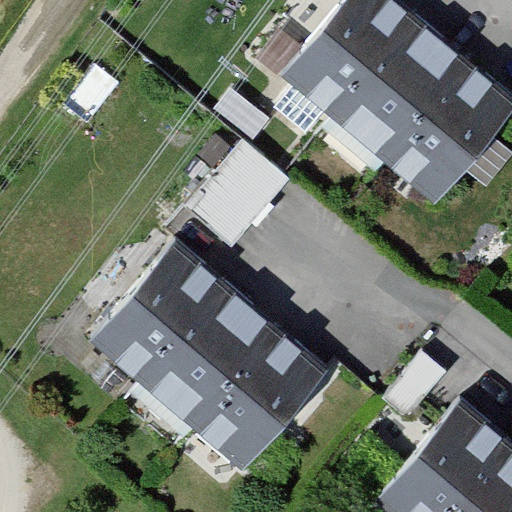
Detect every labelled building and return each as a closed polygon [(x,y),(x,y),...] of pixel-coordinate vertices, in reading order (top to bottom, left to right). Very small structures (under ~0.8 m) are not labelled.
[(421,18),(398,0),(352,0),(291,75),(341,116),(421,18)] [(473,61),(421,18),(341,116),(393,158),(473,61)] [(511,116),(511,92),(473,61),(393,158),(444,200),(511,116)] [(190,196),(236,238),(297,172),(251,130),(190,196)] [(230,285),(180,245),(100,342),(150,383),(230,285)] [(282,328),(230,285),(150,383),(202,426),(282,328)] [(332,369),(282,328),(202,426),(252,467),(332,369)] [(459,511),(511,449),(511,442),(466,405),(386,500),(400,511),(459,511)] [(511,511),(511,449),(459,511),(511,511)]
